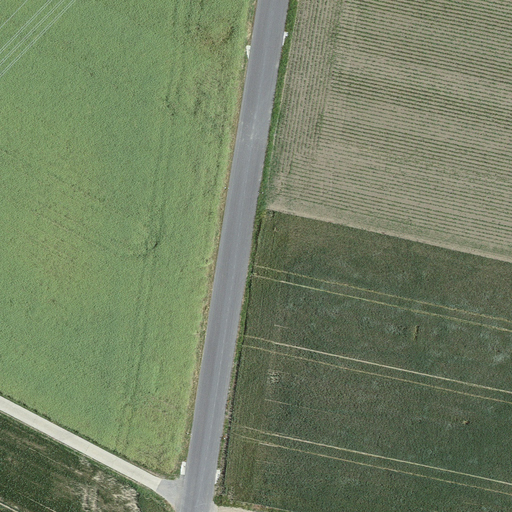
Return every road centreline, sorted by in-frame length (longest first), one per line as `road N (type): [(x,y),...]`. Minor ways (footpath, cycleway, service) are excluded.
road 1 (tertiary): [(195,511),(277,0)]
road 2 (track): [(230,511),(0,400)]
